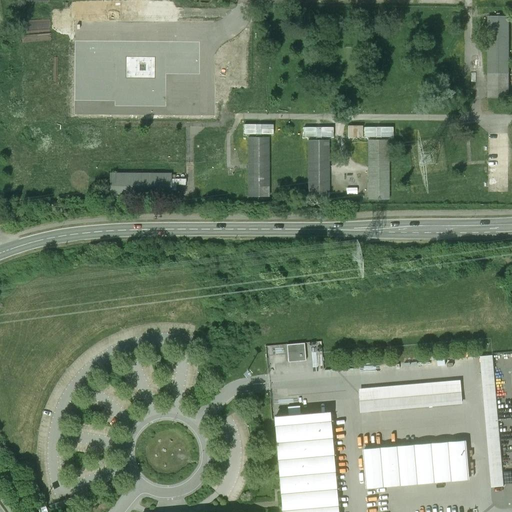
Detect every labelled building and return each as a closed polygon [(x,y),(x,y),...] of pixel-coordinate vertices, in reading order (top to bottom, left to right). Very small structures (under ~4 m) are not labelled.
[(488,97),(508,98),(510,17),(489,17),(488,97)] [(242,122),(242,134),(270,134),(271,122),(242,122)] [(393,124),(355,124),(355,137),(393,137),(393,124)] [(302,125),(302,136),(330,137),(330,125),(302,125)] [(248,196),(268,196),(268,138),(248,138),(248,196)] [(369,199),(389,199),(389,140),(369,140),(369,199)] [(309,200),(329,200),(329,141),(309,141),(309,200)] [(168,193),(167,172),(106,172),(106,193),(168,193)] [(306,344),(288,347),(290,365),(308,362),(306,344)] [(495,356),(483,357),(494,488),(507,487),(495,356)] [(463,382),(361,391),(363,414),(465,405),(463,382)] [(347,511),(339,411),(279,416),(287,511),(347,511)] [(470,441),(366,450),(370,489),(473,480),(470,441)]
